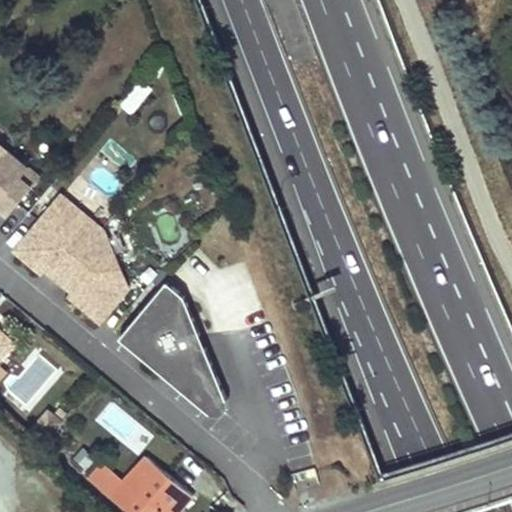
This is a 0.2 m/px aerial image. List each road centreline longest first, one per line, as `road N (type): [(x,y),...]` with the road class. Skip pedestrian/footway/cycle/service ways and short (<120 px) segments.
road 1 (trunk): [(241,0),(448,511)]
road 2 (trunk): [(481,393),(328,0)]
road 3 (residential): [(261,511),(236,471),(0,277)]
road 4 (secondary): [(366,511),(511,464)]
